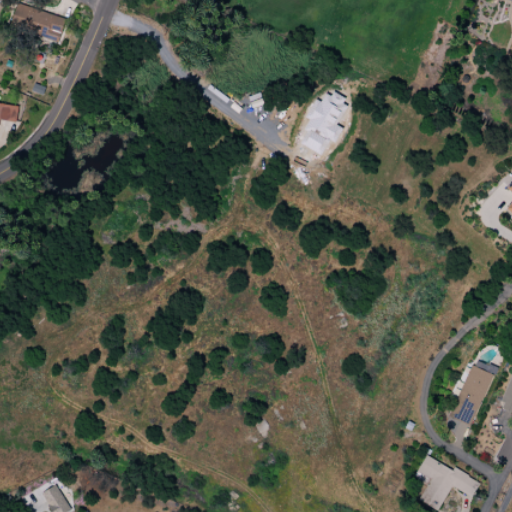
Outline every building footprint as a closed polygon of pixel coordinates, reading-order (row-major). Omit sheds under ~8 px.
[(17,4),(10,27),(47,39),(50,32),(62,35),(66,20),(17,4)] [(320,155),(329,139),(334,142),(341,129),(335,126),(348,103),(326,91),(320,102),(315,99),(305,118),(309,120),(303,130),(306,132),(299,144),(320,155)] [(0,120),(15,123),(18,107),(0,104),(0,120)] [(449,417),(471,426),(495,368),(473,359),(449,417)] [(511,412),(511,380),(508,379),(499,409),(511,412)] [(479,482),(452,468),(452,470),(425,456),(413,478),(426,485),(418,501),(437,511),(450,487),(471,497),(479,482)] [(40,494),(50,511),(67,511),(70,511),(55,485),(40,494)]
